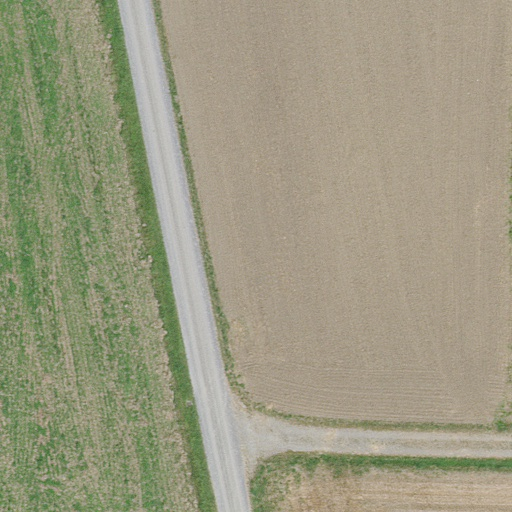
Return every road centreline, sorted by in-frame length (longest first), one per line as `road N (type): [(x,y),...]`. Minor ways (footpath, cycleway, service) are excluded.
road 1 (track): [(136,0),(238,511)]
road 2 (track): [(511,445),(223,435)]
